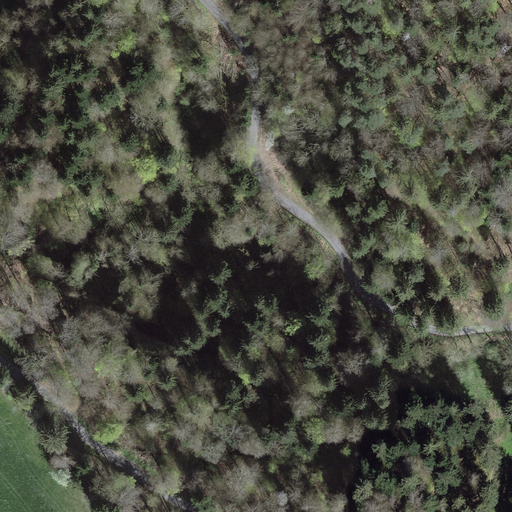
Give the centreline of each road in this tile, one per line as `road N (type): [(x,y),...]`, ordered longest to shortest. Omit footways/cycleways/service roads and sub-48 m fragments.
road 1 (unclassified): [(201,0),(251,70),(267,183),(336,242),(370,296),(424,326),(511,327)]
road 2 (unclassified): [(203,511),(100,446),(0,360)]
